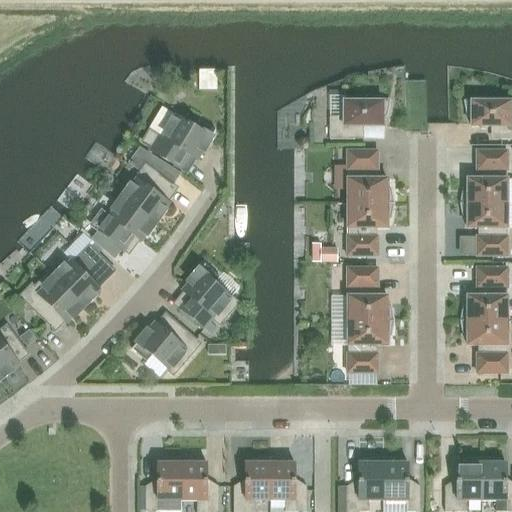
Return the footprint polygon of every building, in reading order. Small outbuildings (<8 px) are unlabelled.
[(215,96),(216,74),(197,74),(197,95),(215,96)] [(342,118),(329,118),(328,141),(354,141),(354,128),(383,128),(383,118),(386,118),(389,103),(374,100),(373,103),(342,103),(342,118)] [(464,103),(467,118),(470,118),(470,128),(499,128),(499,140),(511,140),(511,127),(510,128),(510,103),(479,103),(479,100),(464,103)] [(188,157),(196,162),(215,132),(198,122),(193,129),(175,117),(161,140),(149,132),(143,143),(182,167),(188,157)] [(387,191),(387,181),(371,180),(371,172),(377,172),(377,153),(346,153),(347,205),(393,205),(390,191),(387,191)] [(460,205),(506,205),(506,153),(476,153),(476,172),(481,172),(481,180),(466,180),(466,191),(463,190),(460,205)] [(121,199),(154,224),(168,205),(161,199),(171,186),(145,167),(121,199)] [(141,243),(154,224),(121,199),(97,231),(123,250),(133,237),(141,243)] [(390,220),(393,205),(347,205),(347,257),(377,257),(377,238),(371,238),(371,230),(387,230),(387,220),(390,220)] [(460,205),(463,220),(466,220),(466,230),(481,230),(481,238),(476,238),(476,257),(506,257),(506,205),(460,205)] [(108,268),(89,249),(89,248),(72,264),(70,262),(53,278),(82,308),(99,291),(92,284),(108,268)] [(204,265),(181,292),(188,298),(179,309),(203,330),(212,319),(218,324),(236,304),(213,285),(219,278),(204,265)] [(393,322),(390,308),(387,308),(387,298),(371,298),(371,289),(377,289),(377,270),(347,270),(347,322),(393,322)] [(460,322),(506,322),(506,270),(476,270),(476,289),(481,289),(481,298),(466,298),(466,308),(463,308),(460,322)] [(82,308),(53,278),(49,274),(33,290),(31,287),(21,297),(50,326),(59,318),(66,324),(82,308)] [(154,324),(131,350),(146,363),(151,357),(172,375),(198,346),(169,321),(161,330),(154,324)] [(390,337),(393,322),(347,322),(346,375),(377,375),(377,356),(371,356),(371,347),(387,347),(387,337),(390,337)] [(506,322),(460,322),(463,337),(466,337),(466,347),(481,347),(481,356),(476,356),(476,375),(506,375),(506,322)] [(0,379),(18,366),(12,358),(22,351),(5,328),(0,332),(0,379)] [(180,511),(181,502),(181,458),(164,461),(164,464),(156,464),(156,487),(144,487),(144,511),(180,511)] [(198,464),(198,461),(181,458),(181,502),(195,502),(195,511),(217,511),(218,487),(206,487),(206,464),(198,464)] [(367,511),(368,502),(382,502),(382,458),(365,461),(365,464),(358,464),(358,487),(346,487),(345,511),(367,511)] [(382,458),(382,502),(406,502),(406,511),(418,511),(419,487),(407,487),(407,464),(400,464),(400,461),(382,458)] [(465,511),(466,502),(480,502),(480,458),(463,461),(463,464),(456,464),(456,487),(444,487),(443,511),(465,511)] [(494,511),(511,511),(511,487),(505,487),(505,464),(498,464),(498,461),(480,458),(480,502),(494,502),(494,511)] [(254,511),(254,502),(269,502),(269,459),(252,461),(252,464),(244,464),(244,488),(232,487),(232,511),(254,511)] [(269,459),(269,502),(283,502),(283,511),(305,511),(306,488),(294,488),(294,464),(286,464),(287,461),(269,459)]
